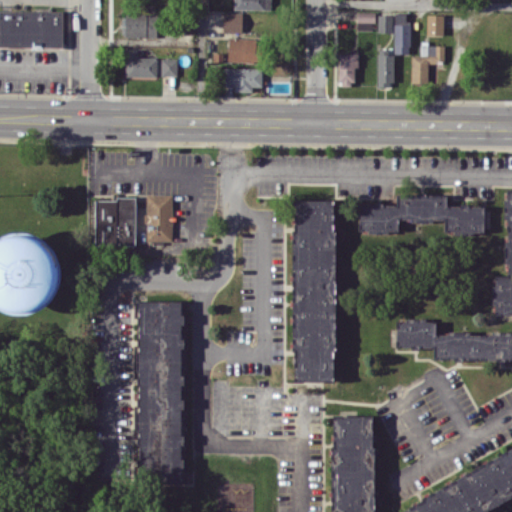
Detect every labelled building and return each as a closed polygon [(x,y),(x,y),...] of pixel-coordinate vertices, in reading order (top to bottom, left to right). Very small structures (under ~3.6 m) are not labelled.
[(234,0),(234,9),(270,9),(270,0),(234,0)] [(0,45),(63,45),(63,9),(0,9),(0,45)] [(374,30),(374,12),(357,11),(357,29),(374,30)] [(242,32),(242,12),(223,12),(222,32),(242,32)] [(410,19),(406,20),(406,12),(393,12),(394,53),(410,53),(410,19)] [(157,14),(126,13),(125,36),(156,37),(157,14)] [(444,14),(427,13),(426,34),(443,35),(444,14)] [(392,32),(393,14),(378,14),(378,31),(392,32)] [(228,61),(256,62),(256,38),(229,37),(228,61)] [(445,44),(421,43),(420,55),(411,55),(411,83),(428,83),(428,61),(444,62),(445,44)] [(394,84),(393,48),(377,49),(378,85),(394,84)] [(156,76),(156,57),(137,57),(138,49),(125,49),(125,75),(156,76)] [(358,52),(338,52),(339,84),(355,83),(355,67),(359,67),(358,52)] [(177,75),(177,57),(161,57),(161,75),(177,75)] [(224,85),(234,85),(234,91),(252,91),(252,85),(262,86),(262,67),(224,67),(224,85)] [(511,189),(506,189),(506,240),(505,240),(505,275),(493,275),(493,314),(511,314),(511,189)] [(172,193),(145,194),(146,240),(172,240),(172,193)] [(360,203),(359,231),(398,232),(398,220),(433,221),(433,219),(445,219),(444,232),(484,233),(485,205),(447,204),(447,194),(397,193),(396,204),(360,203)] [(95,198),(95,244),(135,244),(136,198),(95,198)] [(293,200),(293,380),(335,380),(335,200),(293,200)] [(0,309),(26,314),(34,311),(36,303),(25,301),(26,293),(34,290),(34,288),(24,286),(21,298),(20,295),(12,298),(11,298),(8,290),(0,288),(0,260),(4,237),(0,238),(0,309)] [(181,480),(183,301),(139,300),(136,479),(181,480)] [(511,360),(511,332),(436,332),(436,319),(396,319),(396,347),(434,347),(434,360),(511,360)] [(373,511),(375,415),(333,415),(331,511),(373,511)] [(481,511),(511,497),(511,450),(394,508),(396,511),(481,511)]
